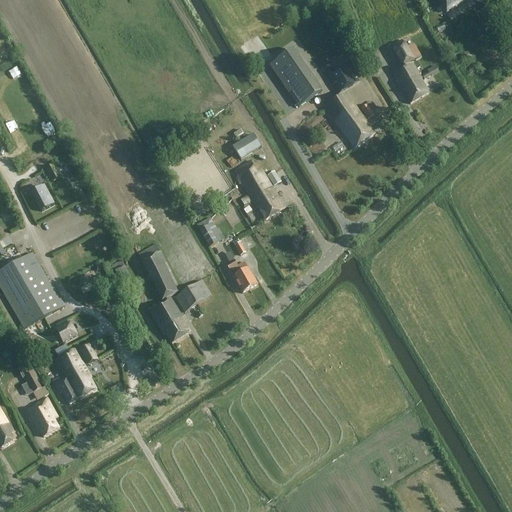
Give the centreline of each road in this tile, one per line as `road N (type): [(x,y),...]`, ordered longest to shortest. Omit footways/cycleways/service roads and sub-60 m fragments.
road 1 (unclassified): [(0,506),(228,353),(353,235)]
road 2 (unclassified): [(353,235),(511,86)]
road 3 (unclassified): [(353,235),(283,121)]
